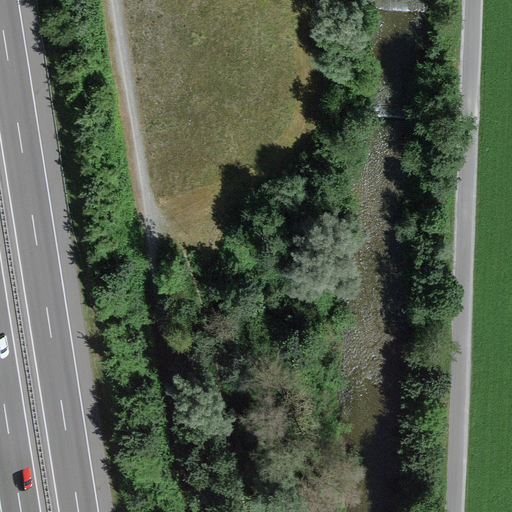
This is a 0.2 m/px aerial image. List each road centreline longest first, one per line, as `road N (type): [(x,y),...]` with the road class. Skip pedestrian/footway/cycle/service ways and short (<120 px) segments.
road 1 (track): [(116,0),(202,511)]
road 2 (motorway): [(80,511),(0,0)]
road 3 (unclassified): [(472,0),(454,511)]
road 4 (motorway): [(0,357),(24,511)]
